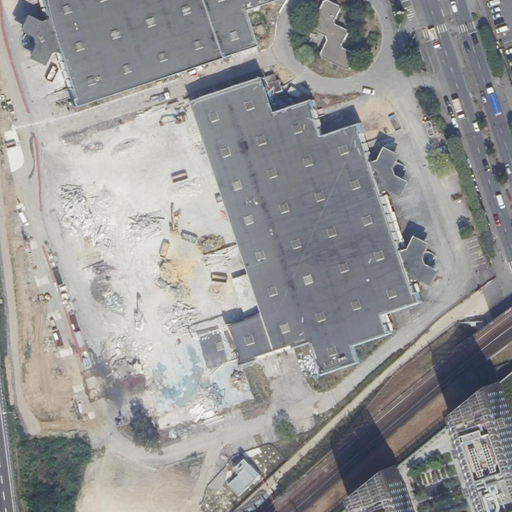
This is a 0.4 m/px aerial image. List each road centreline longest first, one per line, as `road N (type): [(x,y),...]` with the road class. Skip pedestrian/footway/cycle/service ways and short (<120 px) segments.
road 1 (primary): [(428,0),(511,267)]
road 2 (primary): [(511,163),(457,0)]
